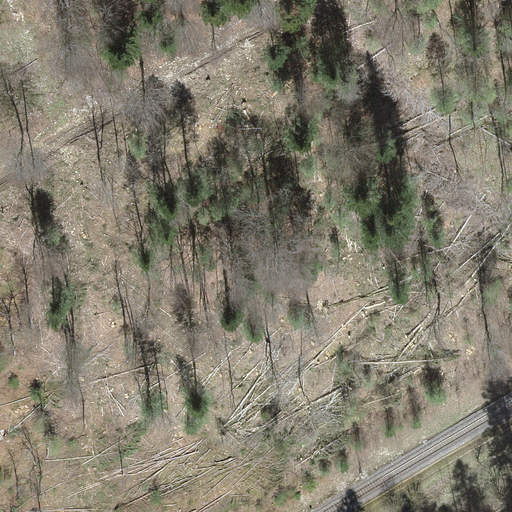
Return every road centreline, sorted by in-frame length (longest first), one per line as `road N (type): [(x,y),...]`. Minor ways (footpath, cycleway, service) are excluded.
road 1 (track): [(0,175),(304,0)]
road 2 (track): [(360,511),(511,422)]
